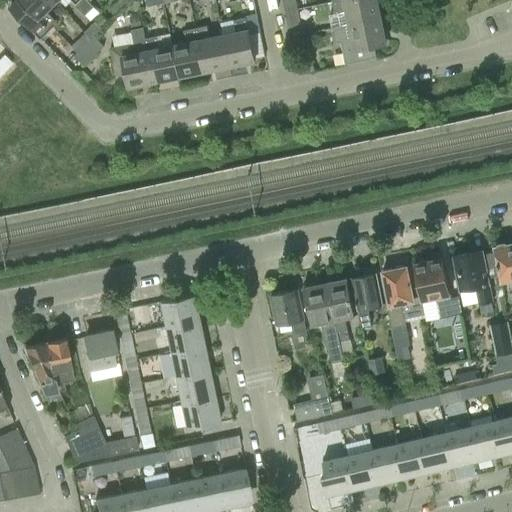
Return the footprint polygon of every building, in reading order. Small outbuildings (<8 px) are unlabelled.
[(57,4),(53,0),(17,0),(10,7),(41,38),(57,22),(48,13),(57,4)] [(118,0),(108,10),(115,17),(131,0),(118,0)] [(282,0),(285,12),(297,10),(295,0),(282,0)] [(346,12),(349,25),(380,19),(376,0),(344,0),(332,3),(334,15),(346,12)] [(93,8),(85,16),(90,21),(98,13),(93,8)] [(297,10),(285,12),(289,28),(300,26),(297,10)] [(138,15),(129,17),(131,30),(141,28),(138,15)] [(235,33),(222,35),(229,67),(255,61),(246,18),(233,21),(235,33)] [(349,25),(331,29),(333,42),(339,41),(340,46),(344,65),(376,58),(374,46),(385,44),(380,19),(349,25)] [(85,32),(92,39),(95,36),(102,29),(95,22),(85,32)] [(207,26),(195,29),(204,72),(229,67),(222,35),(209,38),(207,26)] [(129,45),(109,49),(115,77),(126,75),(127,83),(128,88),(154,82),(145,39),(142,28),(141,28),(131,30),(130,31),(132,42),(135,53),(131,54),(129,45)] [(185,43),(172,46),(179,77),(204,72),(195,29),(183,31),(185,43)] [(85,32),(70,46),(77,54),(92,39),(85,32)] [(95,36),(92,39),(77,54),(75,56),(84,66),(104,46),(95,36)] [(157,37),(145,39),(154,82),(179,77),(172,46),(159,49),(157,37)] [(311,61),(295,64),(298,76),(314,72),(311,61)] [(511,244),(507,246),(504,244),(498,246),(498,247),(495,248),(502,281),(511,279),(511,244)] [(462,306),(490,301),(480,247),(451,252),(462,306)] [(416,264),(413,265),(418,285),(421,300),(435,297),(440,319),(455,316),(462,314),(458,298),(451,299),(447,278),(443,259),(426,262),(424,261),(419,262),(416,264)] [(394,269),(382,272),(388,299),(386,299),(390,319),(392,328),(390,329),(397,361),(410,358),(407,345),(410,345),(401,304),(414,301),(410,286),(406,267),(404,267),(401,266),(396,267),(394,269)] [(351,278),(355,298),(362,328),(371,326),(367,308),(383,304),(377,273),(351,278)] [(347,279),(327,283),(340,342),(349,340),(345,318),(355,316),(347,279)] [(327,283),(303,288),(307,307),(311,325),(320,323),(324,342),(326,341),(327,344),(331,363),(332,363),(343,360),(339,342),(340,342),(327,283)] [(297,289),(271,295),(278,325),(293,322),(295,331),(305,329),(297,289)] [(159,301),(164,326),(179,323),(180,327),(198,323),(193,298),(175,302),(174,298),(159,301)] [(124,308),(113,310),(117,330),(118,332),(128,330),(127,325),(124,308)] [(511,350),(506,322),(490,325),(496,355),(511,352),(511,350)] [(164,326),(169,351),(184,348),(185,352),(203,349),(198,323),(180,327),(179,323),(164,326)] [(86,354),(89,368),(115,363),(113,351),(116,350),(112,329),(86,335),(90,353),(86,354)] [(63,337),(43,341),(54,391),(57,391),(64,389),(62,381),(72,379),(63,337)] [(130,338),(119,340),(124,361),(134,359),(130,338)] [(54,391),(43,341),(28,345),(25,350),(51,411),(64,406),(57,391),(54,391)] [(169,351),(174,375),(190,372),(190,376),(209,373),(203,349),(185,352),(184,348),(169,351)] [(382,357),(367,360),(370,375),(385,372),(382,357)] [(134,359),(124,361),(127,377),(128,381),(139,379),(134,359)] [(174,375),(180,401),(195,398),(196,402),(214,399),(209,373),(190,376),(190,372),(174,375)] [(317,394),(327,392),(324,378),(314,380),(317,394)] [(506,378),(486,383),(488,394),(509,389),(506,378)] [(139,383),(129,385),(134,410),(145,408),(139,383)] [(486,383),(465,388),(468,399),(488,394),(486,383)] [(457,389),(437,394),(440,406),(460,401),(457,389)] [(351,398),(354,409),(373,404),(371,393),(351,398)] [(437,394),(416,399),(418,411),(440,406),(437,394)] [(293,404),(297,421),(332,414),(328,397),(293,404)] [(195,398),(180,401),(185,426),(198,423),(199,427),(219,423),(214,399),(196,402),(195,398)] [(408,401),(388,406),(391,417),(411,412),(408,401)] [(78,429),(62,436),(71,456),(74,462),(109,454),(104,442),(91,415),(87,404),(70,411),(76,423),(78,429)] [(388,406),(367,411),(369,422),(391,417),(388,406)] [(146,412),(135,414),(140,436),(150,434),(146,412)] [(359,413),(339,417),(342,429),(361,424),(359,413)] [(123,439),(104,442),(109,454),(110,455),(137,450),(134,437),(133,437),(129,416),(119,418),(123,439)] [(511,416),(495,421),(498,436),(494,437),(499,455),(511,451),(511,416)] [(318,422),(317,422),(320,434),(342,429),(339,417),(318,422)] [(495,421),(470,427),(473,442),(469,443),(474,461),(499,455),(494,437),(498,436),(495,421)] [(470,427),(446,432),(450,447),(446,448),(450,466),(474,461),(469,443),(473,442),(470,427)] [(15,429),(0,435),(0,448),(20,439),(15,428),(15,429)] [(446,432),(421,438),(425,453),(421,454),(426,472),(450,466),(446,448),(450,447),(446,432)] [(218,439),(216,440),(218,451),(221,450),(240,446),(238,435),(218,439)] [(421,438),(397,444),(401,459),(397,460),(401,478),(426,472),(421,454),(425,453),(421,438)] [(0,448),(0,452),(4,462),(26,453),(20,439),(0,448)] [(208,441),(188,445),(191,457),(210,452),(208,441)] [(397,444),(372,450),(376,465),(372,466),(376,484),(401,478),(397,460),(401,459),(397,444)] [(188,445),(167,450),(169,461),(191,457),(188,445)] [(372,450),(348,455),(352,470),(348,471),(353,490),(376,484),(372,466),(376,465),(372,450)] [(159,452),(139,456),(141,467),(161,463),(159,452)] [(8,470),(18,468),(32,466),(26,453),(4,462),(8,470)] [(352,470),(348,455),(323,462),(325,475),(322,475),(327,496),(353,490),(348,471),(352,470)] [(127,458),(117,460),(120,472),(127,470),(141,467),(139,456),(127,458)] [(107,462),(87,467),(90,478),(109,474),(112,473),(109,462),(107,462)] [(32,466),(18,468),(23,496),(37,493),(32,466)] [(18,468),(8,470),(3,471),(9,498),(23,496),(18,468)] [(244,468),(220,473),(223,488),(219,489),(222,507),(247,502),(244,484),(248,483),(244,468)] [(3,471),(0,471),(0,500),(9,498),(3,471)] [(166,473),(143,478),(145,488),(148,503),(144,504),(145,511),(171,511),(169,499),(173,498),(170,483),(168,483),(166,473)] [(220,473),(195,478),(198,493),(194,494),(197,511),(222,507),(219,489),(223,488),(220,473)] [(195,478),(170,483),(173,498),(169,499),(171,511),(197,511),(194,494),(198,493),(195,478)] [(145,488),(120,493),(123,508),(119,509),(119,511),(145,511),(144,504),(148,503),(145,488)] [(123,508),(120,493),(94,498),(97,511),(93,511),(119,511),(119,509),(123,508)]
